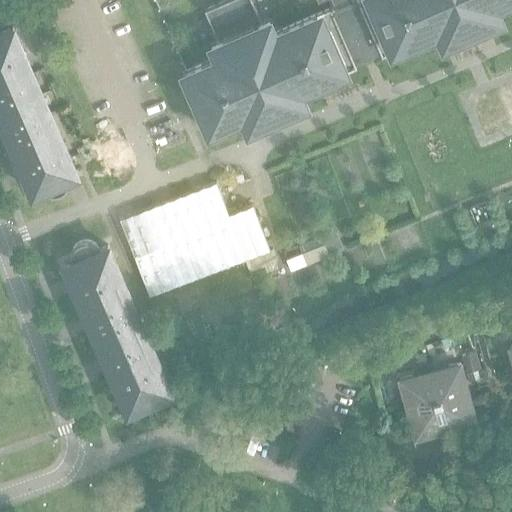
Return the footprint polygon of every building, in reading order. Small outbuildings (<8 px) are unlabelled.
[(331,0),(335,8),(331,9),(330,7),(275,31),(269,18),(261,21),(252,0),(224,0),(204,9),(218,41),(211,44),(216,57),(183,71),(209,130),(242,116),(248,129),(263,122),(261,117),(274,112),(276,116),(306,103),(300,90),(356,66),(354,61),(379,50),(382,55),(437,31),(443,44),(473,31),(471,26),(483,20),(486,25),(501,18),(495,5),(507,0),(331,0)] [(76,172),(47,106),(12,26),(0,31),(0,116),(32,191),(40,188),(43,192),(47,194),(52,196),(57,195),(60,194),(64,192),(67,188),(69,183),(69,178),(68,175),(76,172)] [(269,247),(252,203),(228,212),(216,180),(119,218),(149,294),(269,247)] [(284,248),(291,267),(345,247),(338,228),(284,248)] [(171,390),(136,311),(107,244),(99,248),(96,244),(95,242),(92,241),(88,239),(83,239),(78,241),(75,244),(72,248),(71,252),(71,257),(72,259),(70,260),(64,263),(75,290),(100,345),(105,357),(107,362),(106,363),(107,364),(108,364),(109,364),(112,372),(111,372),(111,373),(111,374),(112,374),(127,409),(171,390)] [(427,363),(424,351),(416,353),(419,365),(427,363)] [(466,391),(461,374),(463,373),(460,361),(448,365),(448,366),(430,371),(437,399),(466,391)] [(437,399),(430,371),(412,376),(411,374),(399,378),(402,389),(404,389),(409,406),(437,399)] [(475,420),(472,408),(471,408),(466,391),(437,399),(445,426),(463,422),(463,423),(475,420)] [(445,426),(437,399),(409,406),(413,423),(412,424),(415,435),(427,432),(426,431),(445,426)]
